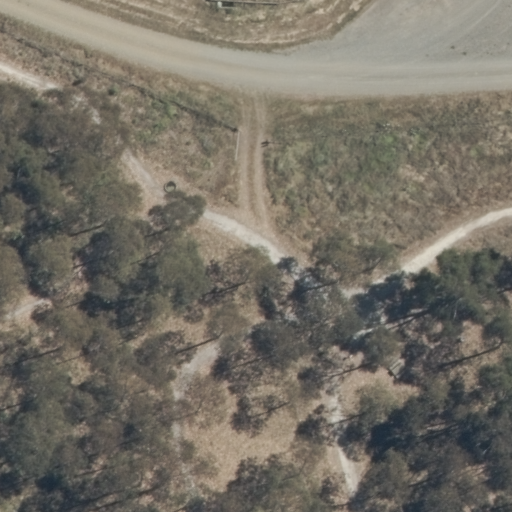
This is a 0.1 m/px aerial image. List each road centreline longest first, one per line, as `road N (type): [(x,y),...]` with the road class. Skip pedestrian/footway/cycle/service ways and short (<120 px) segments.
road 1 (track): [(45,0),(214,62),(313,75),(455,48),(509,0)]
road 2 (track): [(355,302),(398,511)]
road 3 (track): [(313,75),(511,74)]
